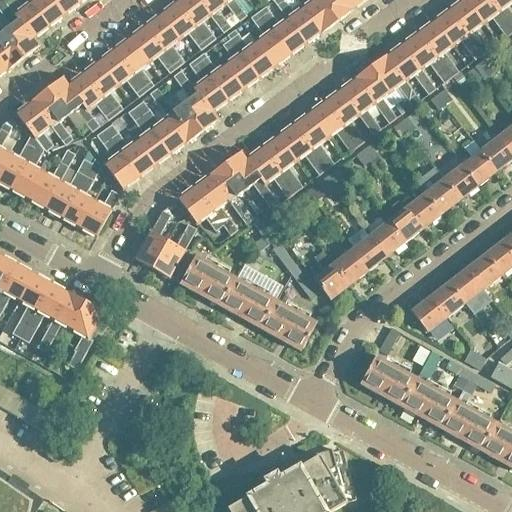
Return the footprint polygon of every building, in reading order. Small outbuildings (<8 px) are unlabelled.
[(38,47),(33,40),(14,16),(13,16),(0,0),(0,11),(11,26),(3,33),(23,59),(38,47)] [(48,28),(26,0),(15,0),(23,9),(14,16),(33,40),(48,28)] [(63,16),(50,0),(26,0),(48,28),(63,16)] [(79,4),(75,0),(50,0),(63,16),(79,4)] [(210,17),(196,0),(180,0),(175,4),(207,46),(215,41),(201,23),(210,17)] [(221,0),(196,0),(210,17),(223,34),(230,28),(217,12),(225,6),(225,5),(221,0)] [(231,0),(221,0),(225,5),(225,6),(238,23),(245,18),(232,0),(231,0)] [(321,34),(302,8),(293,15),(281,0),(276,0),(273,2),(286,20),(305,45),(320,34),(320,35),(321,34)] [(337,23),(320,0),(313,0),(310,3),(307,0),(296,0),(302,8),(321,34),(337,23)] [(352,10),(344,0),(320,0),(337,23),(353,11),(352,10)] [(365,0),(344,0),(352,10),(365,0)] [(482,25),(464,0),(462,0),(448,11),(482,56),(488,52),(473,31),(482,25)] [(511,34),(511,32),(488,0),(464,0),(482,25),(491,18),(506,39),(511,34)] [(511,0),(488,0),(511,32),(511,18),(505,9),(511,3),(511,0)] [(207,46),(175,4),(160,15),(179,40),(188,33),(201,51),(207,46)] [(305,45),(286,20),(277,26),(265,9),(258,14),(289,56),(305,45)] [(482,56),(448,11),(432,22),(451,48),(460,42),(474,62),(482,56)] [(289,56),(258,14),(251,19),(264,36),(255,43),(274,68),(289,56)] [(179,40),(160,15),(144,27),(176,69),(183,64),(170,47),(179,40)] [(453,77),(457,74),(442,54),(451,48),(432,22),(417,34),(450,79),(453,77)] [(176,69),(144,27),(129,39),(148,64),(157,57),(170,74),(176,69)] [(274,68),(255,43),(246,50),(233,32),(227,37),(230,41),(258,79),(274,68)] [(23,59),(3,33),(0,34),(0,63),(6,71),(7,72),(23,59)] [(450,79),(417,34),(401,45),(420,71),(429,64),(443,84),(450,79)] [(148,64),(129,39),(113,51),(146,93),(152,88),(139,71),(148,64)] [(258,79),(230,41),(223,46),(233,59),(224,66),(242,91),(258,79)] [(420,71),(401,45),(386,56),(386,55),(385,56),(404,82),(405,82),(413,76),(428,96),(435,91),(427,80),(420,71)] [(146,93),(113,51),(98,63),(117,87),(126,81),(139,98),(146,93)] [(242,91),(224,66),(215,72),(203,56),(196,61),(227,102),(242,91)] [(404,82),(385,56),(369,67),(389,94),(398,87),(413,107),(419,102),(412,92),(405,82),(404,82)] [(491,56),(482,62),(490,73),(499,66),(491,56)] [(227,102),(196,61),(189,66),(201,82),(193,89),(217,121),(212,113),(227,102)] [(117,87),(98,63),(83,74),(115,117),(122,111),(108,94),(117,87)] [(389,94),(369,67),(353,79),(354,80),(373,105),(388,125),(395,120),(380,100),(389,94)] [(483,78),(475,68),(467,73),(475,84),(483,78)] [(460,72),(457,74),(453,77),(461,88),(468,83),(460,72)] [(217,121),(193,89),(189,84),(181,73),(174,77),(189,98),(181,105),(201,133),(217,121)] [(115,117),(83,74),(67,86),(86,111),(95,104),(109,121),(115,117)] [(86,111),(67,86),(62,78),(46,90),(67,117),(77,130),(85,124),(92,134),(99,129),(86,111)] [(373,105),(354,80),(339,91),(358,117),(372,137),(379,132),(365,112),(373,105)] [(67,117),(46,90),(30,102),(31,103),(50,128),(65,147),(71,142),(57,125),(67,117)] [(201,133),(181,105),(172,94),(164,100),(157,90),(149,96),(166,119),(167,119),(185,144),(201,133)] [(444,90),(437,95),(444,104),(451,99),(444,90)] [(358,117),(339,91),(323,103),(357,149),(364,143),(349,123),(358,117)] [(444,104),(437,95),(430,101),(436,109),(444,104)] [(50,128),(31,103),(15,115),(31,136),(37,142),(44,151),(46,152),(52,148),(41,134),(50,128)] [(357,149),(323,103),(307,114),(326,140),(335,134),(350,154),(357,149)] [(167,119),(166,119),(158,125),(142,104),(135,109),(169,155),(184,144),(185,145),(185,144),(167,119)] [(169,155),(135,109),(128,114),(144,135),(136,142),(154,167),(169,155)] [(326,140),(307,114),(292,126),(325,172),(332,167),(318,146),(326,140)] [(401,122),(409,133),(418,146),(421,144),(415,135),(418,133),(408,117),(401,122)] [(409,133),(401,122),(393,128),(401,139),(409,133)] [(0,168),(8,154),(0,149),(12,129),(3,124),(0,130),(0,168)] [(325,172),(292,126),(276,137),(295,163),(304,157),(318,177),(325,172)] [(154,167),(136,142),(127,149),(111,127),(104,132),(138,178),(154,167)] [(511,127),(499,137),(511,154),(511,127)] [(138,178),(104,132),(98,137),(113,158),(104,165),(122,190),(138,178)] [(0,185),(10,191),(37,142),(31,136),(18,159),(8,154),(0,168),(0,185)] [(295,163),(276,137),(260,149),(294,194),(301,190),(286,169),(295,163)] [(511,161),(511,154),(499,137),(480,152),(497,173),(511,161)] [(27,200),(42,172),(35,168),(44,151),(37,142),(10,191),(27,200)] [(369,145),(362,151),(371,162),(378,157),(369,145)] [(294,194),(260,149),(245,160),(263,187),(273,180),(287,200),(294,194)] [(44,210),(67,169),(75,156),(66,151),(52,178),(42,172),(27,200),(44,210)] [(371,162),(362,151),(355,156),(364,167),(371,162)] [(263,187),(245,160),(240,152),(224,164),(244,192),(253,186),(271,210),(277,206),(266,191),(263,187)] [(497,173),(480,152),(462,166),(478,187),(497,173)] [(61,219),(91,165),(83,161),(76,174),(67,169),(44,210),(61,219)] [(78,229),(94,200),(84,195),(90,184),(92,185),(101,169),(97,167),(99,163),(94,161),(91,165),(61,219),(78,229)] [(244,192),(224,164),(208,176),(227,201),(226,201),(245,226),(253,220),(237,197),(244,192)] [(478,187),(462,166),(443,180),(460,202),(478,187)] [(333,173),(325,178),(333,189),(341,184),(333,173)] [(227,201),(208,176),(193,187),(218,222),(222,227),(223,226),(231,236),(238,231),(219,206),(226,201),(227,201)] [(333,189),(325,178),(307,192),(315,203),(333,189)] [(460,202),(443,180),(425,194),(441,216),(460,202)] [(218,222),(193,187),(177,199),(195,224),(204,217),(211,227),(215,232),(222,227),(218,222)] [(96,239),(111,211),(110,210),(118,196),(111,192),(103,206),(94,200),(78,229),(96,239)] [(441,216),(425,194),(406,208),(423,230),(441,216)] [(303,212),(295,201),(289,205),(296,217),(303,212)] [(423,230),(406,208),(401,201),(383,214),(389,222),(388,222),(404,244),(423,230)] [(296,217),(289,205),(282,210),(290,221),(296,217)] [(151,270),(167,242),(158,238),(170,216),(163,212),(152,232),(150,231),(134,261),(151,270)] [(404,244),(388,222),(385,225),(380,218),(366,229),(371,235),(369,237),(386,258),(404,244)] [(265,225),(260,219),(253,224),(258,231),(265,225)] [(168,280),(184,252),(196,230),(188,225),(176,247),(167,242),(151,270),(168,280)] [(270,232),(265,225),(258,231),(263,238),(270,232)] [(386,258),(369,237),(362,229),(347,240),(353,249),(351,251),(367,272),(386,258)] [(275,239),(270,232),(263,238),(268,245),(275,239)] [(511,233),(503,241),(511,252),(511,233)] [(263,238),(253,245),(258,252),(268,245),(263,238)] [(511,267),(511,252),(503,241),(485,255),(501,276),(511,267)] [(285,252),(279,244),(272,249),(278,258),(285,252)] [(367,272),(351,251),(332,265),(349,287),(367,272)] [(292,261),(285,252),(278,258),(285,266),(292,261)] [(330,301),(349,287),(332,265),(323,253),(314,259),(324,272),(313,280),(330,301)] [(189,254),(173,282),(179,285),(194,257),(189,254)] [(501,276),(485,255),(466,269),(483,290),(501,276)] [(0,296),(17,266),(0,256),(0,296)] [(219,308),(235,279),(194,257),(179,285),(219,308)] [(298,269),(292,261),(285,266),(291,274),(298,269)] [(19,302),(34,275),(17,266),(0,296),(0,315),(10,297),(19,302)] [(305,278),(298,269),(291,274),(298,283),(305,278)] [(483,290),(466,269),(448,283),(464,305),(483,290)] [(21,340),(51,285),(34,275),(19,302),(26,306),(11,334),(21,340)] [(311,286),(305,278),(298,283),(304,291),(311,286)] [(260,330),(275,301),(235,279),(219,308),(260,330)] [(464,305),(448,283),(429,297),(446,319),(464,305)] [(53,321),(68,294),(67,294),(51,285),(21,340),(30,345),(45,317),(53,321)] [(318,294),(311,286),(304,291),(311,300),(318,294)] [(70,330),(86,303),(68,293),(67,294),(68,294),(53,321),(47,331),(37,349),(44,352),(60,324),(70,330)] [(446,319),(429,297),(410,312),(427,333),(446,319)] [(300,352),(316,324),(275,301),(260,330),(300,352)] [(86,354),(107,317),(108,316),(103,313),(86,303),(70,330),(80,335),(74,346),(76,348),(74,352),(75,353),(68,366),(76,370),(85,353),(86,354)] [(511,339),(511,326),(509,324),(502,329),(511,340),(511,339)] [(386,356),(399,333),(391,329),(379,352),(386,356)] [(419,347),(412,361),(422,366),(429,352),(419,347)] [(472,367),(478,356),(470,351),(464,363),(472,367)] [(503,367),(511,360),(511,351),(497,363),(498,365),(503,367)] [(431,352),(416,380),(425,385),(440,357),(431,352)] [(486,361),(478,356),(472,367),(480,372),(486,361)] [(400,408),(413,378),(375,357),(360,385),(400,408)] [(472,374),(449,361),(445,369),(459,376),(453,387),(462,391),(462,392),(472,374)] [(511,372),(503,367),(498,365),(498,364),(490,378),(511,389),(511,372)] [(472,374),(462,392),(470,396),(475,386),(490,394),(495,386),(472,374)] [(440,430),(456,402),(425,385),(416,380),(413,378),(400,408),(402,409),(440,430)] [(462,391),(456,402),(464,407),(470,396),(462,392),(462,391)] [(15,395),(6,411),(56,439),(65,423),(15,395)] [(480,452),(496,424),(464,407),(456,402),(440,430),(480,452)] [(511,470),(511,433),(496,424),(480,452),(511,470)] [(57,464),(64,451),(55,446),(48,459),(57,464)] [(333,511),(347,504),(338,489),(342,487),(332,450),(330,450),(331,453),(284,466),(286,470),(265,482),(268,487),(227,510),(228,511),(333,511)] [(0,511),(35,511),(43,501),(0,471),(0,511)]
